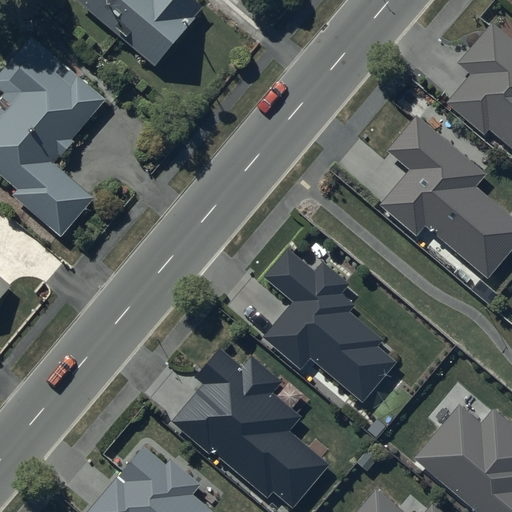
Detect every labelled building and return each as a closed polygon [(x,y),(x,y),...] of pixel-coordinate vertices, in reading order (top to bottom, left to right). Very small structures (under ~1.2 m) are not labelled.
[(82,0),(155,62),(203,4),(198,0),(82,0)] [(491,126),(511,143),(511,36),(493,21),(459,61),(472,72),(448,101),(485,132),(491,126)] [(12,191),(64,235),(94,195),(53,160),(60,151),(62,153),(73,139),(71,137),(105,97),(30,34),(0,69),(0,86),(4,90),(0,94),(0,170),(17,185),(12,191)] [(485,173),(416,115),(386,151),(408,169),(378,206),(417,239),(427,228),(487,278),(511,248),(511,216),(475,185),(485,173)] [(314,272),(288,250),(265,277),(294,302),(264,337),(301,369),(310,358),(363,402),(396,363),(378,347),(384,341),(350,312),(356,305),(342,294),(350,284),(323,262),(314,272)] [(0,293),(10,283),(0,273),(0,293)] [(294,504),(328,461),(290,428),(302,413),(272,390),(282,378),(252,354),(243,365),(219,346),(195,376),(203,382),(173,419),(268,494),(273,488),(294,504)] [(415,455),(482,511),(511,511),(511,420),(511,422),(493,407),(481,421),(459,403),(415,455)] [(165,464),(144,446),(88,511),(212,511),(213,511),(194,495),(202,485),(170,458),(165,464)] [(448,511),(433,500),(423,511),(408,511),(376,485),(354,511),(448,511)]
